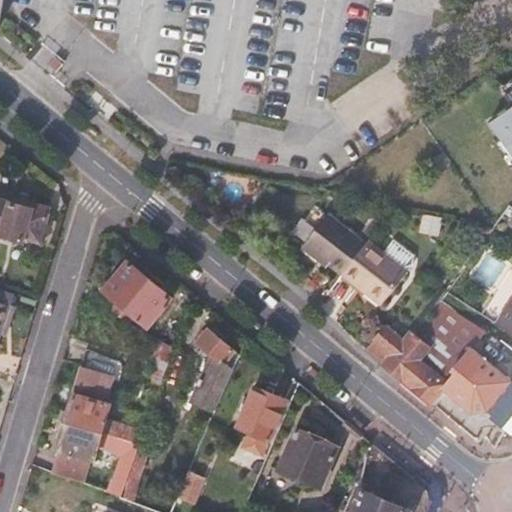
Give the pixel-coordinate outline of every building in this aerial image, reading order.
[(59,68),(67,61),(59,54),(52,62),(59,68)] [(511,90),(474,117),(511,171),(511,90)] [(40,241),(51,208),(12,196),(10,203),(0,199),(0,237),(22,243),(24,236),(40,241)] [(343,275),(368,243),(326,209),(300,241),(343,275)] [(382,307),(409,272),(370,241),(368,243),(343,275),(342,276),(382,307)] [(120,316),(150,280),(128,262),(104,290),(119,302),(113,309),(120,316)] [(511,270),(483,315),(511,333),(511,270)] [(149,326),(172,299),(150,280),(120,316),(130,323),(136,317),(149,326)] [(0,339),(10,305),(0,302),(0,339)] [(473,350),(487,332),(442,302),(414,339),(430,350),(423,360),(449,381),(473,350)] [(423,360),(430,350),(414,339),(409,335),(403,342),(387,329),(379,339),(440,392),(449,381),(423,360)] [(215,412),(239,355),(208,330),(197,342),(212,356),(192,402),(215,412)] [(443,395),(440,392),(379,339),(369,352),(397,376),(433,407),(443,395)] [(150,415),(174,349),(153,342),(145,363),(154,367),(139,411),(150,415)] [(489,410),(511,381),(473,350),(449,381),(440,392),(443,395),(447,391),(473,411),(489,410)] [(107,401),(119,361),(85,351),(74,390),(107,401)] [(502,429),(511,416),(511,381),(489,410),(494,417),(492,421),(502,429)] [(243,449),(263,457),(267,460),(292,403),(255,387),(236,430),(248,436),(243,449)] [(102,433),(111,402),(107,401),(74,390),(65,421),(102,433)] [(122,497),(140,445),(102,433),(65,421),(56,451),(59,452),(53,473),(83,484),(89,462),(93,463),(99,445),(121,452),(109,493),(122,497)] [(321,487),(338,449),(296,431),(279,469),(321,487)] [(426,511),(430,504),(427,487),(372,442),(354,484),(360,486),(347,511),(411,511),(413,510),(417,511),(426,511)] [(137,503),(142,489),(136,487),(149,449),(140,445),(122,497),(137,503)]
